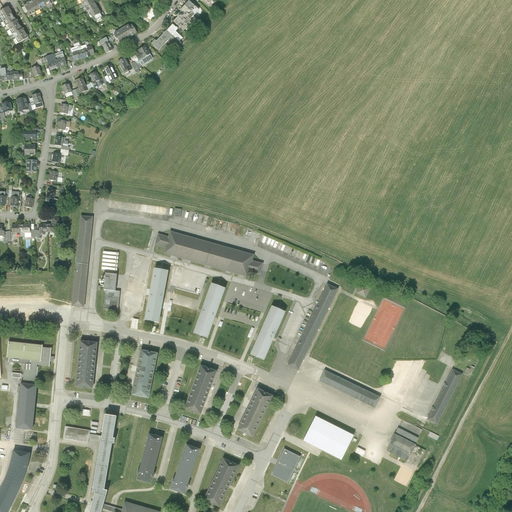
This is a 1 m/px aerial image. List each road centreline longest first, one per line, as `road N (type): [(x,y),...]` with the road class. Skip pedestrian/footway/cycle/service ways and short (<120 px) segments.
road 1 (residential): [(47,82),(34,211),(0,215)]
road 2 (residential): [(172,0),(145,35),(47,82)]
